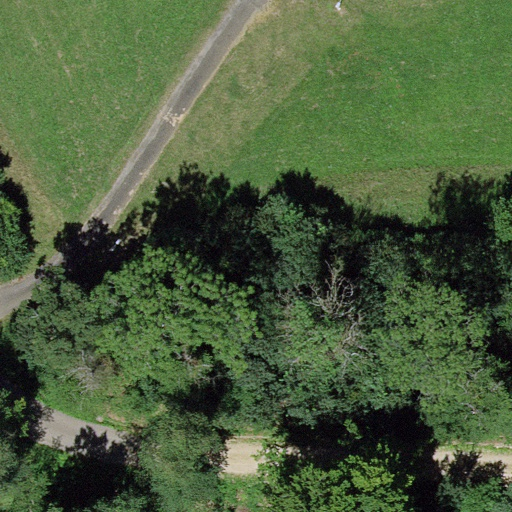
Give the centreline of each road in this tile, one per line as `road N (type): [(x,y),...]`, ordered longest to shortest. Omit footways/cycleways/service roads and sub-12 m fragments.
road 1 (track): [(511,472),(418,458),(87,472),(0,422)]
road 2 (track): [(0,307),(33,300),(133,170),(245,0)]
